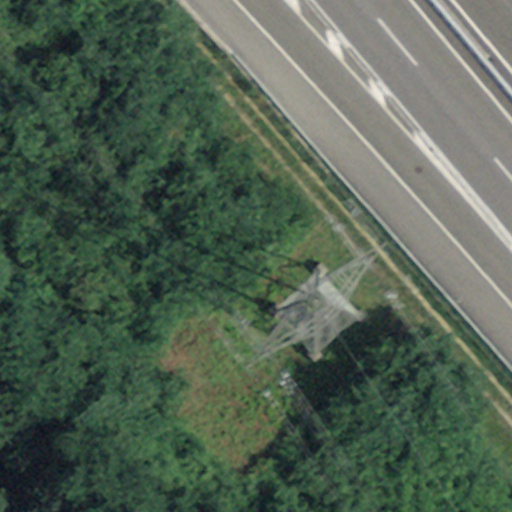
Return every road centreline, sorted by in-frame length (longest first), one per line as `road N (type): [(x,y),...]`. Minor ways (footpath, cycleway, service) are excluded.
road 1 (track): [(136,0),(511,414)]
road 2 (motorway): [(220,0),(511,333)]
road 3 (motorway): [(358,0),(511,177)]
